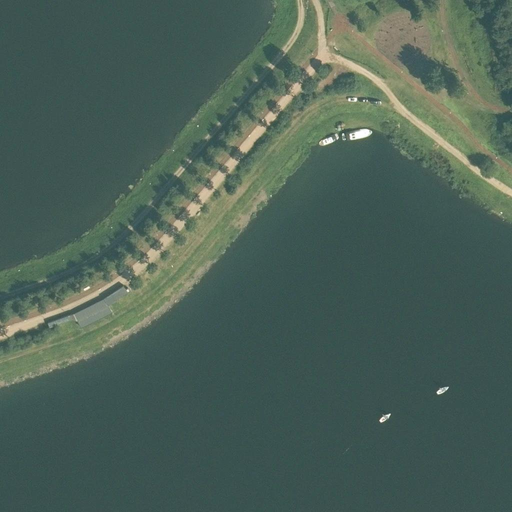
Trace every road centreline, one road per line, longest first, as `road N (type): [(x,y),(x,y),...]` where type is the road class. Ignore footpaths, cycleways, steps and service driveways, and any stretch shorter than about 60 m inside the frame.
road 1 (track): [(0,297),(64,276),(141,218),(295,35),(297,0)]
road 2 (track): [(323,54),(126,275),(86,301),(0,332)]
road 3 (track): [(511,192),(407,118),(356,65)]
